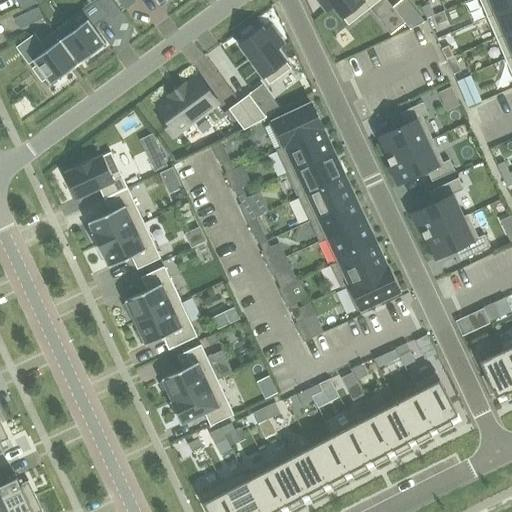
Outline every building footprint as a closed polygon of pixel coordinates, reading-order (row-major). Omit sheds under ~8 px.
[(35,0),(17,0),(22,9),(37,2),(35,0)] [(112,0),(97,0),(112,19),(121,12),(112,0)] [(132,0),(117,0),(125,9),(134,2),(132,0)] [(318,0),(326,10),(333,5),(348,25),(379,0),(318,0)] [(511,0),(479,0),(487,17),(511,6),(511,0)] [(434,14),(429,3),(422,7),(427,18),(431,16),(434,14)] [(511,6),(487,17),(496,38),(511,30),(511,6)] [(38,7),(14,18),(19,29),(43,18),(38,7)] [(443,10),(434,14),(431,16),(435,25),(447,19),(443,10)] [(71,19),(54,31),(78,63),(92,53),(106,42),(88,18),(76,27),(71,19)] [(261,28),(239,44),(249,57),(253,62),(269,84),(291,68),(276,48),(283,43),(270,26),(264,31),(261,28)] [(511,30),(496,38),(505,59),(511,55),(511,30)] [(43,51),(32,60),(36,66),(33,68),(42,80),(45,78),(50,84),(64,74),(78,63),(54,31),(38,43),(43,51)] [(448,45),(441,48),(446,59),(453,56),(448,45)] [(460,70),(453,56),(446,59),(453,74),(460,70)] [(170,98),(158,107),(163,114),(159,117),(173,135),(217,103),(198,77),(186,86),(184,84),(169,96),(170,98)] [(463,96),(468,106),(482,100),(477,90),(463,96)] [(249,94),(238,101),(255,123),(266,117),(249,94)] [(255,123),(238,101),(228,109),(244,129),(255,123)] [(311,102),(269,122),(280,147),(322,127),(311,102)] [(388,159),(432,139),(422,116),(428,114),(422,102),(399,112),(404,123),(377,136),(388,159)] [(280,147),(276,149),(287,173),(333,151),(322,127),(280,147)] [(456,174),(449,159),(443,162),(432,139),(388,159),(399,183),(427,170),(433,184),(456,174)] [(220,164),(229,160),(221,142),(212,146),(220,164)] [(75,168),(65,173),(77,197),(92,190),(97,188),(99,187),(104,198),(127,188),(110,151),(92,160),(91,159),(75,167),(75,168)] [(333,151),(287,173),(298,197),(345,175),(333,151)] [(167,165),(163,156),(151,162),(155,171),(167,165)] [(502,175),(509,172),(504,161),(497,165),(502,175)] [(224,173),(233,191),(242,187),(233,169),(224,173)] [(511,178),(509,172),(502,175),(507,186),(511,183),(511,178)] [(458,177),(456,174),(433,184),(440,199),(412,212),(424,235),(468,215),(467,214),(463,216),(453,193),(463,189),(458,177)] [(345,175),(298,197),(309,221),(356,199),(345,175)] [(110,211),(88,221),(93,232),(91,233),(96,245),(144,223),(127,188),(104,198),(110,211)] [(258,216),(250,199),(239,204),(247,221),(256,217),(258,216)] [(356,199),(309,221),(319,241),(328,237),(365,220),(356,199)] [(435,259),(462,246),(467,257),(490,246),(484,234),(478,237),(468,215),(424,235),(435,259)] [(247,221),(255,239),(264,235),(256,217),(247,221)] [(365,220),(328,237),(338,260),(376,242),(365,220)] [(144,223),(96,245),(102,257),(104,256),(109,266),(131,256),(137,269),(160,258),(144,223)] [(200,226),(185,233),(191,247),(206,240),(200,226)] [(338,260),(330,264),(341,288),(345,286),(387,266),(376,242),(338,260)] [(268,265),(277,261),(270,247),(261,251),(268,265)] [(268,265),(272,274),(290,266),(286,257),(277,261),(268,265)] [(135,322),(180,301),(164,266),(141,277),(147,289),(125,300),(126,303),(123,305),(129,316),(132,315),(135,322)] [(387,266),(345,286),(357,311),(399,291),(387,266)] [(278,288),(287,306),(296,302),(287,284),(278,288)] [(180,301),(135,322),(139,329),(135,331),(141,343),(144,341),(146,345),(168,334),(174,347),(197,336),(180,301)] [(493,302),(482,307),(489,321),(500,316),(493,302)] [(223,312),(229,324),(240,319),(235,307),(223,312)] [(471,330),(464,316),(455,320),(462,335),(471,330)] [(295,323),(303,341),(312,337),(304,319),(295,323)] [(406,343),(395,348),(398,355),(409,350),(406,343)] [(169,401),(170,401),(217,379),(201,344),(177,355),(183,368),(161,378),(163,381),(160,383),(165,395),(168,393),(171,400),(169,401)] [(511,344),(502,349),(511,370),(511,344)] [(511,370),(502,349),(479,360),(496,395),(504,392),(507,400),(511,397),(511,370)] [(400,359),(396,351),(375,360),(380,369),(400,359)] [(363,363),(352,368),(357,379),(368,374),(363,363)] [(434,370),(412,381),(439,433),(453,425),(449,417),(457,413),(434,370)] [(234,414),(217,379),(170,401),(180,424),(204,413),(210,425),(234,414)] [(413,386),(393,397),(418,444),(432,436),(428,428),(434,425),(438,433),(439,433),(412,381),(411,382),(413,386)] [(319,383),(308,388),(312,396),(322,391),(319,383)] [(308,388),(297,394),(304,408),(315,403),(312,396),(308,388)] [(393,397),(372,408),(396,455),(411,447),(407,439),(413,436),(417,444),(418,444),(393,397)] [(275,402),(264,407),(269,418),(280,413),(275,402)] [(264,407),(253,412),(258,423),(269,418),(264,407)] [(373,413),(353,423),(375,466),(389,458),(385,450),(391,447),(396,455),(372,408),(371,408),(373,413)] [(231,422),(220,427),(224,435),(234,430),(231,422)] [(1,423),(0,423),(0,451),(4,450),(0,442),(8,438),(1,423)] [(353,423),(332,434),(354,477),(368,469),(364,462),(370,458),(374,466),(375,466),(353,423)] [(220,427),(209,432),(214,443),(225,438),(224,435),(220,427)] [(332,434),(310,445),(333,488),(347,480),(343,473),(349,469),(353,477),(354,477),(332,434)] [(198,438),(188,443),(191,451),(202,445),(198,438)] [(288,452),(287,452),(311,499),(326,491),(322,484),(328,481),(332,488),(333,488),(310,445),(290,456),(288,452)] [(287,452),(265,463),(290,510),(304,503),(300,495),(306,492),(310,499),(311,499),(287,452)] [(243,470),(242,470),(263,511),(282,511),(279,506),(285,503),(289,511),(290,510),(265,463),(245,474),(243,470)] [(263,511),(242,470),(221,481),(236,511),(263,511)] [(0,511),(35,496),(28,481),(20,484),(17,477),(0,484),(0,483),(0,511)] [(236,511),(221,481),(199,493),(208,511),(236,511)] [(35,496),(0,511),(39,511),(42,511),(35,496)]
